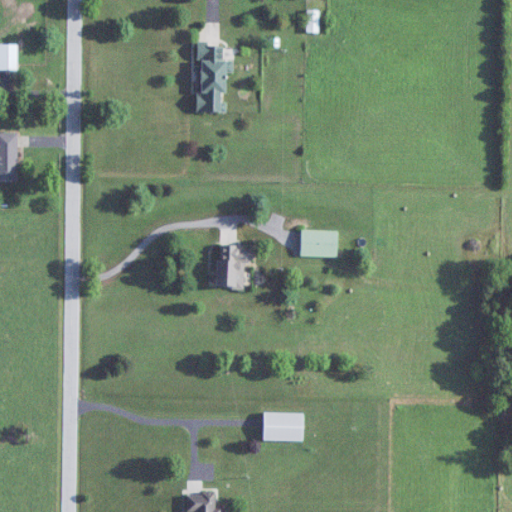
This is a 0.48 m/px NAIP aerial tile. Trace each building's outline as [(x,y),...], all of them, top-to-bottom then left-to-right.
[(318,11),(306,11),(306,31),(318,31),(318,11)] [(197,111),(224,111),(224,72),(233,72),(233,60),(223,60),(223,42),(197,42),(197,111)] [(17,44),(0,43),(0,69),(17,69),(17,44)] [(0,181),(17,182),(17,132),(0,132),(0,181)] [(300,256),(338,256),(338,230),(300,230),(300,256)] [(217,287),(239,287),(239,245),(217,245),(217,287)] [(264,441),(303,441),(303,413),(264,413),(264,441)] [(190,494),(189,511),(218,511),(219,494),(190,494)]
